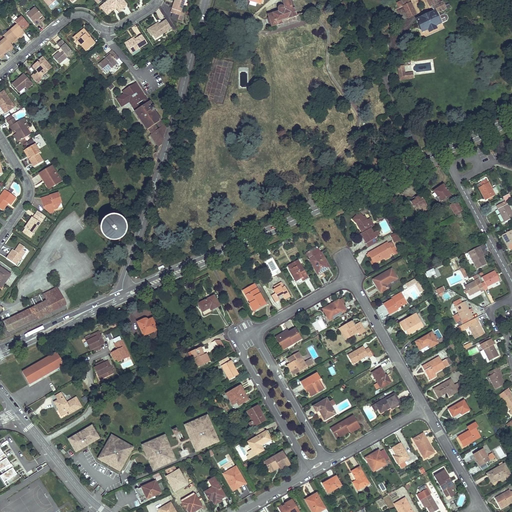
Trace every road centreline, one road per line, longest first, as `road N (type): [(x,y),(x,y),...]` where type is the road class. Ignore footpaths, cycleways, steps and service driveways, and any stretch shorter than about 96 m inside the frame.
road 1 (primary): [(511,120),(124,295)]
road 2 (tertiary): [(206,0),(124,295)]
road 3 (residential): [(0,73),(71,16),(113,29),(155,0)]
road 4 (residential): [(252,330),(235,340),(310,472)]
road 5 (residential): [(325,463),(252,330)]
road 6 (residential): [(351,278),(424,407)]
road 7 (primary): [(124,295),(0,351)]
road 8 (residential): [(18,410),(105,511)]
